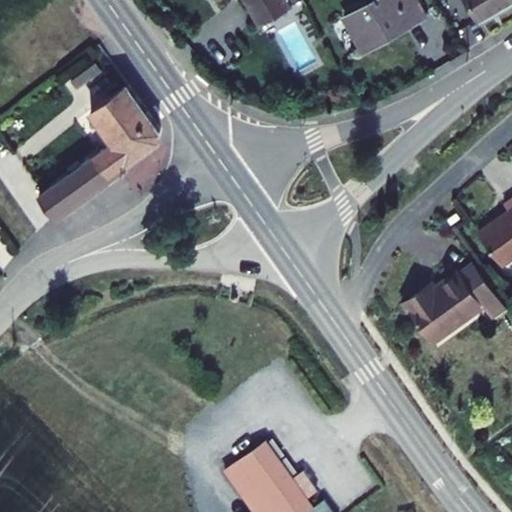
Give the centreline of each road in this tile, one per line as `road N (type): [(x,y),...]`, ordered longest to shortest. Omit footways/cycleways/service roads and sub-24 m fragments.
road 1 (tertiary): [(472,511),(280,246)]
road 2 (residential): [(511,55),(402,115),(226,169)]
road 3 (residential): [(280,246),(334,211),(453,98),(511,55)]
road 4 (unclassified): [(46,273),(131,258),(231,258),(280,246)]
road 5 (unclassified): [(226,169),(46,273)]
road 6 (tertiary): [(226,169),(105,0)]
